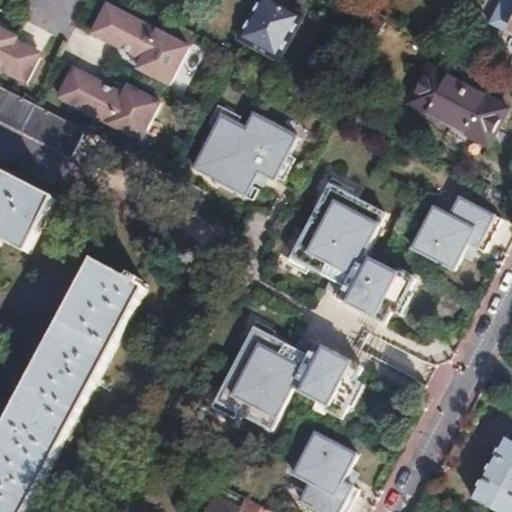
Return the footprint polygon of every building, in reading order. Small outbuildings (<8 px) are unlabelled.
[(277,0),(260,0),(240,38),(282,60),(306,15),(319,22),(328,3),(323,0),(295,0),(292,8),(277,0)] [(511,0),(507,0),(482,47),(506,60),(508,55),(511,57),(511,0)] [(139,67),(138,69),(170,85),(190,48),(108,4),(94,30),(118,43),(117,46),(135,55),(143,60),(139,67)] [(363,10),(355,23),(377,34),(385,21),(363,10)] [(0,69),(27,83),(40,57),(15,44),(17,39),(0,29),(0,69)] [(143,60),(135,55),(131,62),(139,67),(143,60)] [(432,68),(412,104),(491,147),(510,111),(432,68)] [(97,84),(72,71),(59,97),(140,141),(160,103),(129,86),(128,88),(124,95),(116,91),(98,81),(97,84)] [(128,88),(120,84),(116,91),(124,95),(128,88)] [(0,120),(72,157),(86,131),(0,87),(0,120)] [(301,138),(257,115),(249,129),(224,117),(197,169),(223,183),(222,184),(249,198),(262,174),(278,183),(301,138)] [(0,238),(29,253),(64,188),(0,154),(0,238)] [(332,186),(294,258),(333,279),(343,284),(338,294),(336,297),(388,325),(406,290),(411,293),(418,280),(403,272),(401,275),(366,257),(388,215),(332,186)] [(479,249),(486,253),(504,220),(462,198),(452,216),(437,208),(415,250),(457,272),(465,257),(471,245),(479,249)] [(473,261),(479,249),(471,245),(465,257),(473,261)] [(93,261),(0,438),(0,511),(30,511),(146,288),(93,261)] [(343,284),(333,279),(328,289),(338,294),(343,284)] [(255,330),(217,402),(272,431),(294,390),(330,408),(328,412),(343,420),(350,406),(344,404),(363,369),(310,342),(308,345),(303,355),(294,350),(255,330)] [(299,340),(294,350),(303,355),(308,345),(299,340)] [(346,483),(352,471),(360,456),(318,434),(296,476),(311,484),(302,502),(321,511),(350,511),(361,491),(354,487),(346,483)] [(511,511),(511,440),(508,439),(476,500),(499,511),(498,511),(511,511)] [(352,471),(346,483),(354,487),(360,475),(352,471)] [(119,497),(111,511),(126,511),(131,503),(119,497)] [(246,511),(219,498),(214,508),(221,511),(270,511),(252,502),(246,511)]
